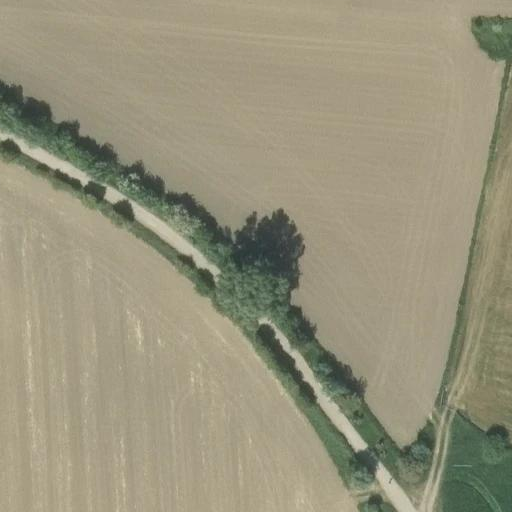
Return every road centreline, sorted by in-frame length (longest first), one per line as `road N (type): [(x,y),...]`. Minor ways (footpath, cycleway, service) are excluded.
road 1 (track): [(511,0),(482,4),(462,365),(424,511)]
road 2 (track): [(0,133),(156,222),(281,337),(377,469)]
